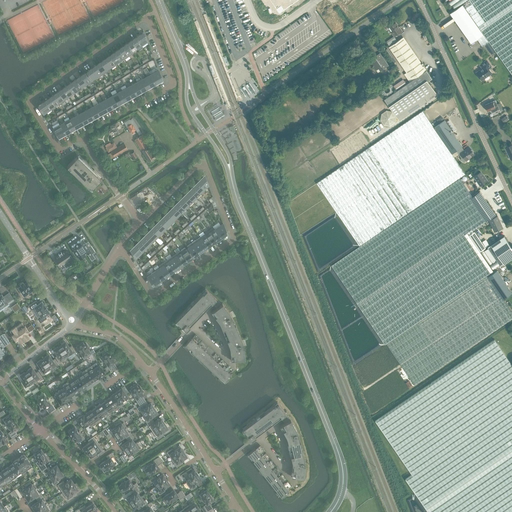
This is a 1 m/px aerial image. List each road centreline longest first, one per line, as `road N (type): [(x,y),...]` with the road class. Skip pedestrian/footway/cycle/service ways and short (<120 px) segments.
road 1 (secondary): [(331,511),(341,494),(341,462),(231,178)]
road 2 (residential): [(141,222),(202,164),(235,240),(154,297),(121,247)]
road 3 (residential): [(175,85),(147,16),(29,100),(59,149),(81,137)]
road 4 (unclassified): [(511,196),(418,0)]
road 5 (unclassified): [(299,70),(401,0)]
